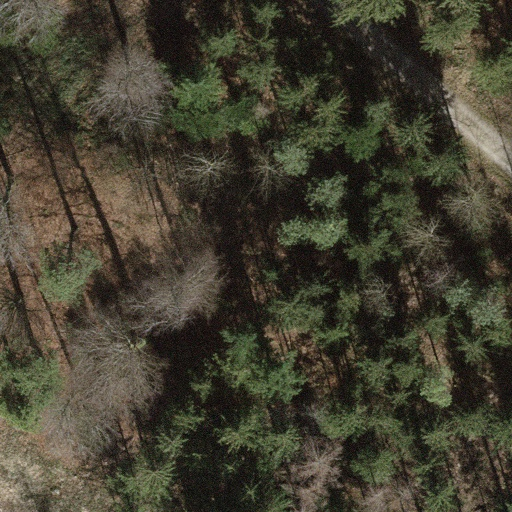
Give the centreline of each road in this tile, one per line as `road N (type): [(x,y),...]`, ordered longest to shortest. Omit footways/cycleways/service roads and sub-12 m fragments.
road 1 (track): [(511,170),(310,0)]
road 2 (track): [(511,382),(461,439),(420,511)]
